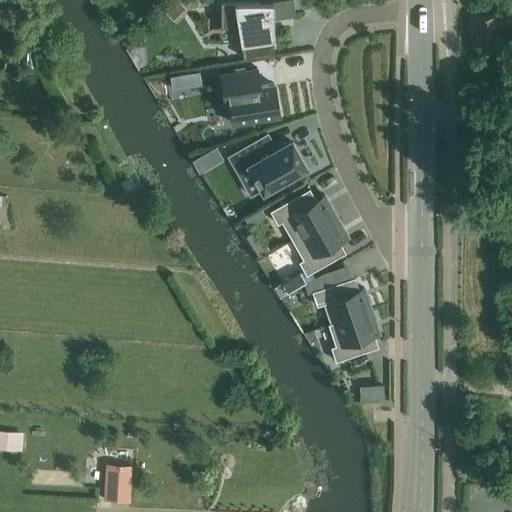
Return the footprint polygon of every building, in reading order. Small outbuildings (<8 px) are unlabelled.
[(179,0),(170,0),(162,7),(173,20),(186,8),(179,0)] [(198,0),(179,0),(184,5),(187,8),(199,8),(198,0)] [(274,0),(274,2),(222,3),(223,26),(239,25),(246,56),(272,52),(271,23),(271,17),(295,15),(293,0),(274,0)] [(474,50),(502,51),(502,15),(474,14),(474,50)] [(34,48),(22,47),(22,55),(9,54),(9,62),(21,63),(21,67),(32,68),(34,48)] [(259,67),(219,73),(224,104),(228,103),(231,124),(281,117),(276,83),(261,85),(261,82),(259,67)] [(200,71),(191,73),(193,86),(202,84),(200,71)] [(191,73),(169,76),(172,89),(193,86),(191,73)] [(262,136),(228,155),(237,172),(245,185),(256,178),(262,189),(263,191),(279,182),(281,185),(296,177),(294,174),(305,167),(303,164),(305,163),(294,143),(292,143),(290,140),(277,148),(273,149),(270,151),(262,136)] [(217,146),(194,159),(201,171),(224,158),(217,146)] [(310,188),(270,210),(278,223),(282,221),(292,240),(336,215),(328,201),(324,194),(316,199),(310,188)] [(262,208),(251,215),(245,218),(249,225),(266,216),(262,208)] [(336,215),(292,240),(303,258),(299,261),(306,274),(346,252),(339,240),(348,236),(344,229),(336,215)] [(286,279),(273,286),(279,297),(292,290),(304,283),(306,281),(300,271),(286,279)] [(306,281),(304,283),(308,293),(312,291),(317,305),(326,302),(333,322),(333,323),(371,310),(366,294),(364,287),(359,289),(355,276),(328,285),(324,274),(313,278),(306,281)] [(333,322),(328,323),(328,324),(335,345),(331,346),(336,361),(348,357),(379,346),(374,334),(379,332),(377,325),(371,310),(333,323),(333,322)] [(379,384),(371,384),(360,385),(360,399),(372,398),(384,397),(383,384),(379,384)] [(0,448),(22,450),(23,432),(0,430),(0,448)] [(132,465),(106,463),(104,500),(130,501),(132,465)]
